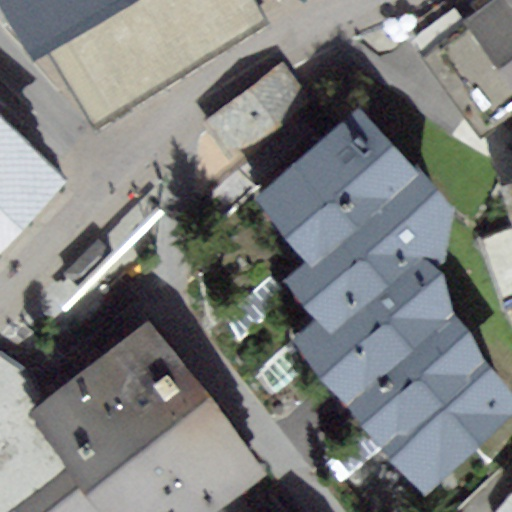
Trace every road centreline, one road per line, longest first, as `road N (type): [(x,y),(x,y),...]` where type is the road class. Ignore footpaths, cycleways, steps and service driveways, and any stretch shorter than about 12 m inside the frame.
road 1 (residential): [(339,511),(160,259),(176,107)]
road 2 (residential): [(357,0),(176,107)]
road 3 (residential): [(113,168),(0,285)]
road 4 (residential): [(113,168),(0,55)]
